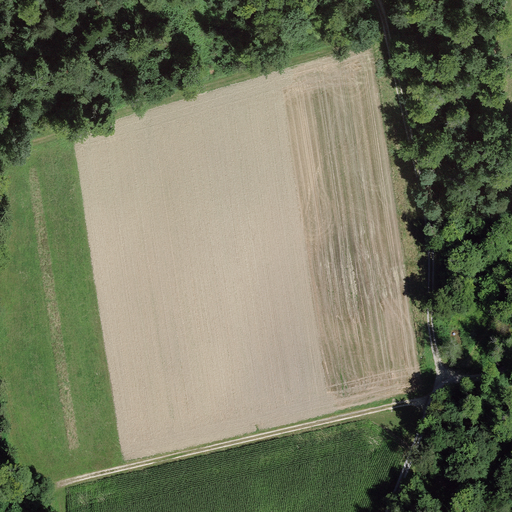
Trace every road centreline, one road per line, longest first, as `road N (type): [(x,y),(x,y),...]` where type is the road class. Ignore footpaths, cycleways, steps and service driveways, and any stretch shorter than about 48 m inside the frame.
road 1 (track): [(432,397),(50,482)]
road 2 (track): [(446,382),(428,324),(424,189),(375,0)]
road 3 (track): [(388,511),(432,397),(446,382),(511,364)]
